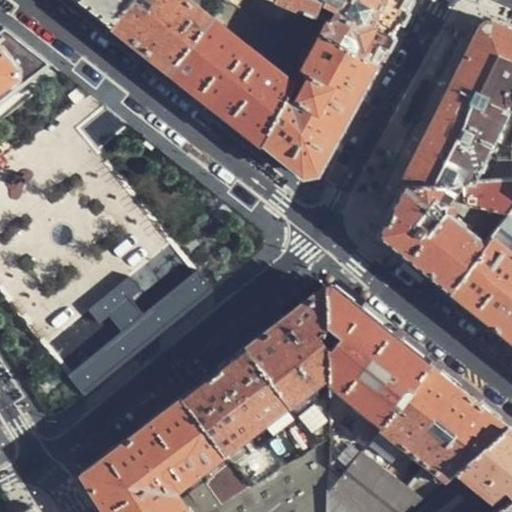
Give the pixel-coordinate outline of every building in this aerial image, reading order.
[(85,0),(116,25),(132,0),(85,0)] [(212,17),(190,0),(132,0),(116,25),(143,46),(175,71),(212,17)] [(286,0),(318,13),(322,0),(286,0)] [(329,18),(323,30),(378,61),(396,31),(411,0),(327,0),(339,6),(335,16),(329,18)] [(299,83),(212,17),(175,71),(218,105),(265,142),(292,95),(299,83)] [(469,49),(450,86),(501,111),(504,104),(511,104),(511,29),(488,20),(484,20),(469,49)] [(23,83),(48,63),(4,27),(0,29),(0,120),(31,95),(23,83)] [(292,95),(265,142),(306,175),(318,173),(349,116),(378,61),(323,30),(304,65),(304,72),(310,75),(299,98),(292,95)] [(501,111),(450,86),(428,131),(403,182),(473,182),(508,115),(501,111)] [(507,182),(510,166),(496,164),(491,182),(507,182)] [(473,182),(403,182),(378,233),(412,261),(449,290),(486,243),(452,215),(452,210),(460,196),(478,206),(511,208),(511,182),(507,182),(491,182),(473,182)] [(511,210),(486,243),(449,290),(488,321),(511,340),(511,210)] [(120,332),(67,376),(81,393),(208,287),(195,272),(144,314),(133,300),(140,293),(128,278),(88,311),(100,326),(109,319),(120,332)] [(328,388),(328,288),(279,324),(241,352),(285,416),(328,388)] [(324,494),(433,366),(391,336),(328,288),(328,388),(363,411),(355,424),(328,410),(327,440),(324,494)] [(213,374),(183,397),(224,457),(285,416),(241,352),(213,374)] [(402,511),(509,428),(473,399),(433,366),(324,494),(326,511),(402,511)] [(83,473),(106,511),(212,511),(246,491),(230,466),(187,498),(188,500),(181,504),(173,493),(224,457),(183,397),(133,435),(83,473)] [(511,511),(511,430),(509,428),(402,511),(511,511)] [(246,491),(212,511),(326,511),(324,494),(327,440),(246,491)]
